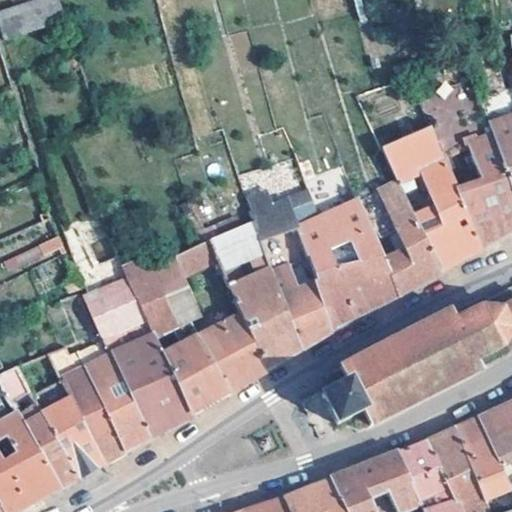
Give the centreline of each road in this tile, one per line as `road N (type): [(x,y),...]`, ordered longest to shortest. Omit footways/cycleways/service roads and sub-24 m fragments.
road 1 (secondary): [(511,275),(456,295),(272,396),(110,511)]
road 2 (secondary): [(120,511),(196,500),(306,461),(444,408),(511,372)]
